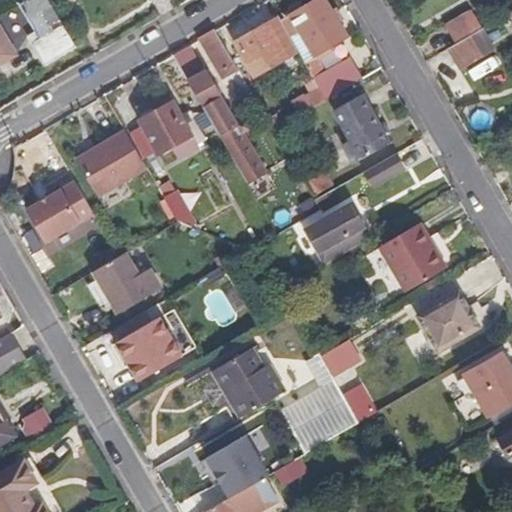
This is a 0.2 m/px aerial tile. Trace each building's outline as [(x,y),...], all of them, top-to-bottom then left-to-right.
[(49,0),(23,0),(19,3),(41,42),(33,46),(47,71),(78,52),(49,0)] [(322,85),(330,100),(365,80),(352,59),(335,70),(325,53),(351,38),(328,0),(321,0),(284,21),(293,37),(303,32),(317,58),(308,62),(314,72),(322,85)] [(457,43),(476,32),(484,27),(485,27),(474,9),(446,25),(457,43)] [(284,21),(282,17),(239,42),(258,77),(302,52),(293,37),(284,21)] [(476,32),(488,53),(496,48),(484,27),(476,32)] [(217,31),(204,39),(222,71),(236,64),(217,31)] [(293,37),(302,52),(308,62),(317,58),(303,32),(293,37)] [(457,43),(448,48),(460,68),(488,53),(476,32),(457,43)] [(0,65),(10,60),(2,46),(3,45),(0,40),(0,65)] [(193,45),(175,55),(250,184),(268,173),(244,134),(252,130),(248,121),(239,125),(193,45)] [(313,110),(330,100),(322,85),(304,96),(313,110)] [(355,162),(390,142),(363,94),(335,111),(353,142),(346,146),(355,162)] [(181,117),(173,104),(140,123),(159,154),(171,146),(191,135),(181,117)] [(190,112),(181,117),(191,135),(197,147),(207,140),(190,112)] [(147,170),(126,132),(77,159),(99,197),(147,170)] [(197,147),(191,135),(171,146),(180,162),(199,150),(197,147)] [(395,153),(365,170),(374,185),(404,169),(395,153)] [(334,183),(327,171),(308,182),(315,194),(334,183)] [(95,215),(75,182),(26,210),(45,244),(95,215)] [(177,193),(166,199),(180,224),(193,229),(198,225),(177,193)] [(180,224),(166,199),(157,205),(171,228),(180,224)] [(303,229),(323,265),(367,239),(347,204),(303,229)] [(408,290),(444,269),(428,242),(433,239),(422,221),(381,245),(408,290)] [(180,224),(171,228),(177,238),(193,229),(180,224)] [(428,242),(444,269),(448,267),(433,239),(428,242)] [(127,254),(95,273),(118,314),(161,290),(154,277),(143,283),(127,254)] [(440,353),(481,329),(460,292),(418,315),(440,353)] [(139,383),(183,357),(161,317),(116,344),(139,383)] [(0,377),(28,361),(12,336),(0,342),(0,377)] [(359,360),(347,341),(320,356),(327,368),(332,377),(359,360)] [(212,370),(240,419),(287,391),(271,364),(264,368),(252,348),(212,370)] [(320,356),(317,351),(304,358),(314,376),(327,368),(320,356)] [(511,403),(511,376),(501,356),(464,377),(488,419),(511,403)] [(359,423),(332,377),(327,368),(314,376),(319,385),(278,408),(304,455),(359,423)] [(0,445),(16,436),(0,408),(0,445)] [(25,421),(35,439),(54,427),(44,410),(25,421)] [(511,434),(499,442),(508,458),(511,455),(511,434)] [(207,459),(230,499),(252,486),(269,476),(246,436),(207,459)] [(308,472),(301,461),(281,473),(288,486),(304,477),(303,475),(308,472)] [(38,485),(25,462),(0,477),(0,511),(45,511),(42,506),(38,508),(27,492),(38,485)] [(230,499),(208,511),(207,511),(247,511),(262,503),(252,486),(230,499)] [(355,511),(368,511),(372,509),(366,499),(353,507),(355,511)]
